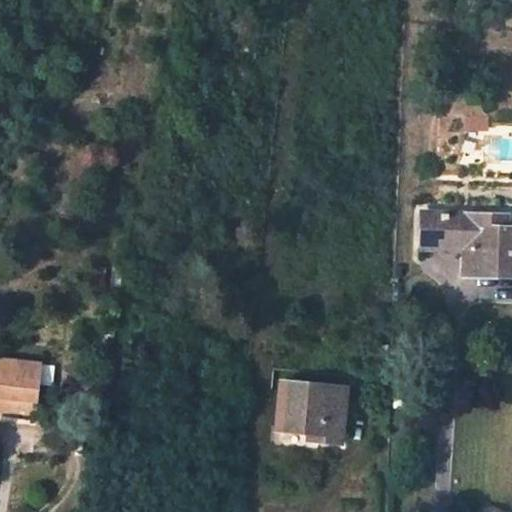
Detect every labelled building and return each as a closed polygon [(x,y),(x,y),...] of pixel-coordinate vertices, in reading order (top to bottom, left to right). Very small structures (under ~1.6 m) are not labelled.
[(466,116),(466,129),(487,129),(488,117),(466,116)] [(477,228),(477,214),(422,213),(422,242),(465,244),(464,272),(511,273),(511,229),(508,229),(477,228)] [(509,214),(477,214),(477,228),(508,229),(509,214)] [(35,382),(0,378),(0,411),(33,414),(35,382)] [(318,443),(323,443),(328,443),(333,444),(338,444),(344,389),(279,383),(272,445),(311,449),(311,442),(318,443)]
